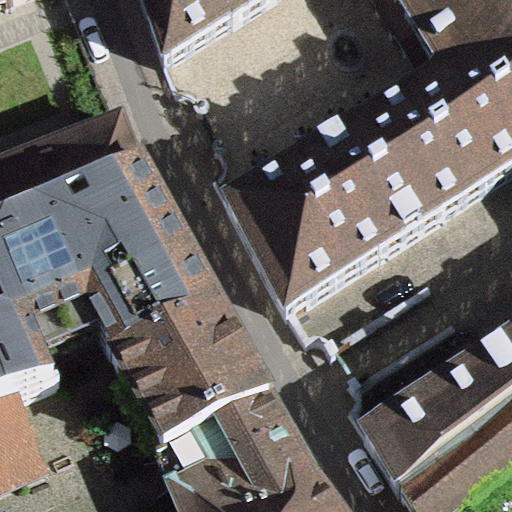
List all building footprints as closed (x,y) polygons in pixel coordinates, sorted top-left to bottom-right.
[(129,151),(120,130),(117,131),(114,132),(14,172),(0,177),(0,13),(6,11),(13,8),(32,0),(0,0),(0,241),(18,234),(139,178),(140,177),(137,171),(129,153),(129,151)] [(511,0),(139,0),(164,73),(171,69),(232,30),(233,32),(277,4),(276,2),(278,0),(390,0),(392,2),(397,10),(406,24),(410,31),(438,76),(439,78),(439,82),(437,85),(436,86),(352,137),(351,135),(302,165),(304,167),(228,213),(241,239),(256,268),(432,158),(434,161),(511,104),(511,0)] [(511,104),(434,161),(432,158),(256,268),(270,293),(287,325),(288,323),(381,263),(443,224),(511,179),(511,104)] [(163,457),(266,407),(238,356),(182,257),(140,181),(139,178),(18,234),(0,241),(0,416),(19,408),(59,391),(56,386),(50,388),(31,345),(34,344),(83,322),(87,321),(163,457)] [(367,445),(364,446),(388,483),(400,500),(407,511),(470,511),(511,475),(511,350),(459,385),(367,445)] [(272,417),(266,407),(163,457),(164,459),(156,463),(176,511),(268,511),(314,489),(284,436),(272,417)] [(0,496),(48,475),(19,408),(0,416),(0,496)] [(331,511),(323,501),(314,489),(268,511),(331,511)]
